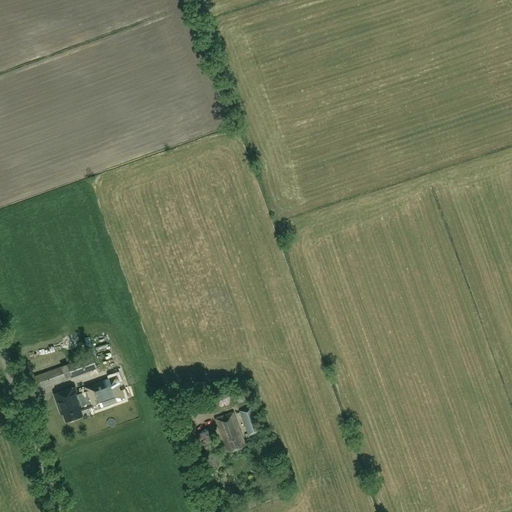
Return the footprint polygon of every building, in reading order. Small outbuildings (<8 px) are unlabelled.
[(91,355),(33,376),(38,389),(96,368),(91,355)] [(74,387),(54,394),(59,409),(61,408),(66,421),(82,415),(77,403),(89,398),(93,409),(124,398),(121,390),(120,390),(118,385),(119,384),(116,376),(99,382),(86,386),(87,389),(76,393),(74,387)] [(229,404),(230,395),(223,389),(215,392),(213,401),(219,406),(229,404)] [(244,391),(234,394),(237,404),(247,400),(244,391)] [(203,393),(194,396),(193,394),(172,402),(177,415),(198,407),(199,408),(207,405),(213,402),(210,394),(204,396),(203,393)] [(251,407),(240,411),(248,436),(260,432),(251,407)] [(232,413),(215,419),(227,452),(244,445),(232,413)]
